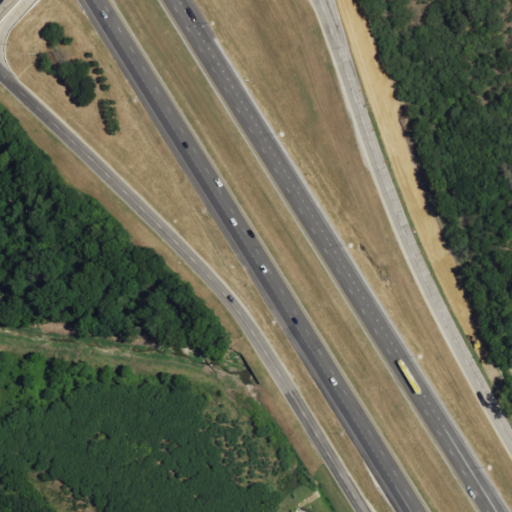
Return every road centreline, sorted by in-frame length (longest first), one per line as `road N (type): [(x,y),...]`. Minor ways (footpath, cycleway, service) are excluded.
road 1 (motorway): [(492,511),(171,0)]
road 2 (motorway): [(96,0),(414,511)]
road 3 (secondary): [(0,79),(220,289),(365,511)]
road 4 (secondary): [(511,442),(438,314),(320,0)]
